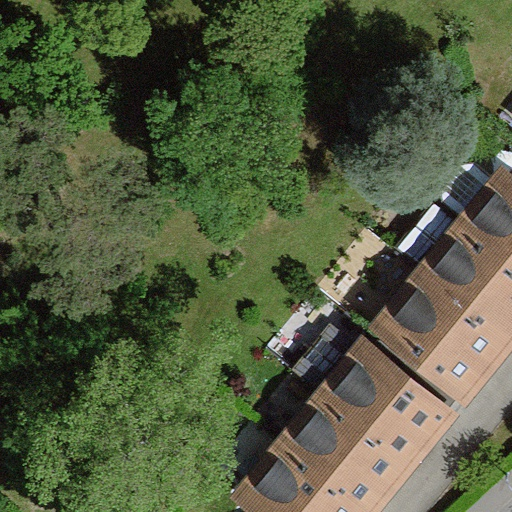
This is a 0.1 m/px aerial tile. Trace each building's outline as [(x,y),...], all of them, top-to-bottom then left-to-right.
[(511,182),(504,176),(465,225),(511,264),(511,182)] [(511,264),(465,225),(425,273),(506,340),(511,332),(511,264)] [(506,340),(425,273),(384,322),(419,350),(466,388),(506,340)] [(365,345),(326,395),(406,460),(446,412),(400,373),(365,345)] [(409,362),(400,373),(446,412),(466,388),(419,350),(409,362)] [(326,395),(287,443),(367,509),(406,460),(326,395)] [(364,511),(367,509),(287,443),(247,492),(270,511),(364,511)]
